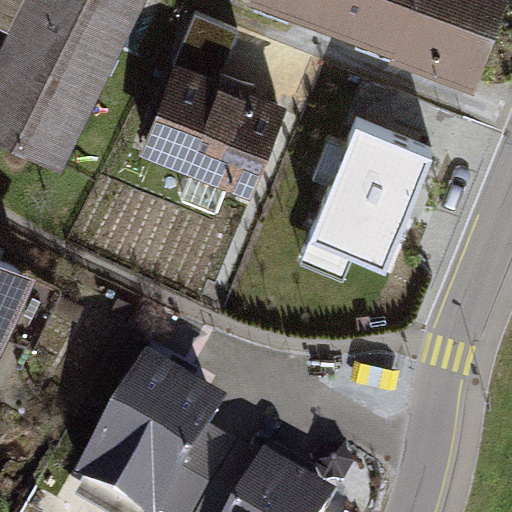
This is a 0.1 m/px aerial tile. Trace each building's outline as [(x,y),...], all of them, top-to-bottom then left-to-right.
[(0,0),(0,22),(13,29),(28,0),(0,0)] [(0,135),(64,167),(148,0),(28,0),(13,29),(0,55),(0,135)] [(378,0),(261,0),(364,38),(378,0)] [(506,0),(378,0),(364,38),(478,79),(506,0)] [(237,28),(190,9),(138,141),(253,186),(291,89),(224,63),(237,28)] [(435,106),(391,90),(380,120),(424,136),(435,106)] [(438,165),(352,128),(311,224),(397,260),(438,165)] [(0,340),(37,264),(0,245),(0,340)] [(225,412),(141,366),(74,488),(118,511),(217,511),(252,449),(215,429),(225,412)] [(340,511),(345,504),(252,449),(217,511),(340,511)]
